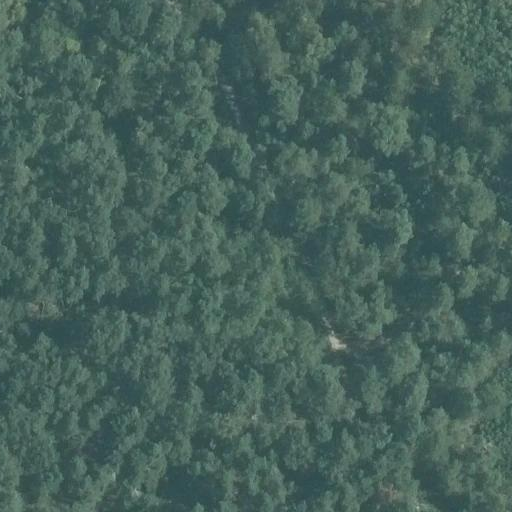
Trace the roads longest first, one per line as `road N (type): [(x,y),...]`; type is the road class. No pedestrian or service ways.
road 1 (track): [(336,359),(308,268),(248,138),(211,62),(168,0)]
road 2 (track): [(435,511),(353,417)]
